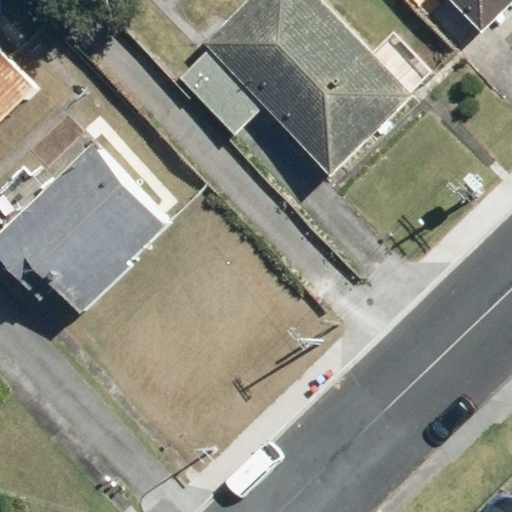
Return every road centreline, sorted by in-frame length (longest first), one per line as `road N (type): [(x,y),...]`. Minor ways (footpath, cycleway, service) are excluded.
road 1 (unknown): [(375,328),(64,0)]
road 2 (residential): [(293,511),(511,300)]
